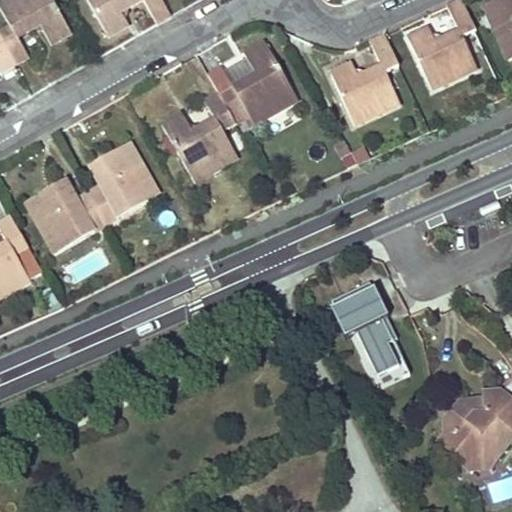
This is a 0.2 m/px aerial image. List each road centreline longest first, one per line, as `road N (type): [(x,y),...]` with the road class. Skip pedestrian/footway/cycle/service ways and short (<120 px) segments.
road 1 (secondary): [(0,392),(390,221)]
road 2 (secondary): [(377,195),(0,363)]
road 3 (residential): [(257,0),(0,146)]
road 4 (residential): [(390,221),(415,264),(435,275),(511,247)]
road 5 (secondary): [(510,135),(377,195)]
road 6 (residential): [(299,0),(316,23),(344,31),(420,0)]
road 7 (secondary): [(390,221),(511,170)]
